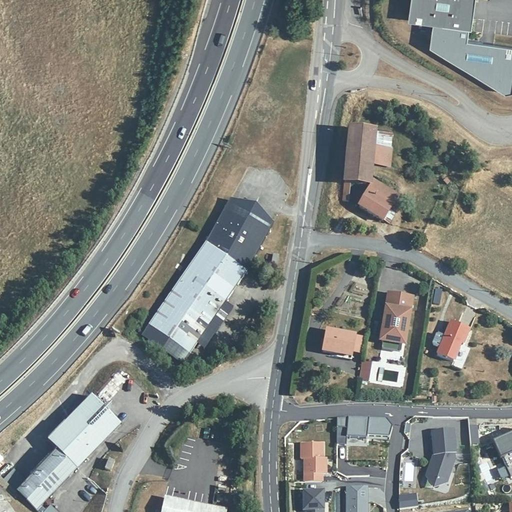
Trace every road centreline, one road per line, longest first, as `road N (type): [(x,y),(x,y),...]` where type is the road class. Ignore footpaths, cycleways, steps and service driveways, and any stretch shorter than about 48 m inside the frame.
road 1 (trunk): [(0,412),(52,366),(132,268),(224,96),(257,0)]
road 2 (trunk): [(226,0),(179,131),(129,226),(71,308),(0,380)]
road 3 (unclassified): [(333,0),(299,238)]
road 4 (residential): [(116,511),(135,460),(184,400),(212,385),(278,377)]
road 5 (residential): [(299,238),(412,254),(511,312)]
road 6 (unknown): [(182,403),(139,359),(111,358),(10,448)]
road 7 (unclassified): [(278,377),(299,238)]
road 8 (unclassified): [(272,411),(396,411)]
